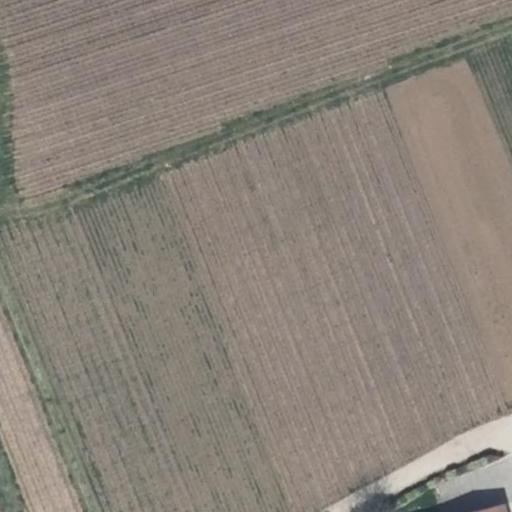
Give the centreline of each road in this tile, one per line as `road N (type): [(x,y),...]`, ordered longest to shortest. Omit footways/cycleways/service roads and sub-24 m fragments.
road 1 (track): [(0,219),(511,24)]
road 2 (unclassified): [(339,511),(511,433)]
